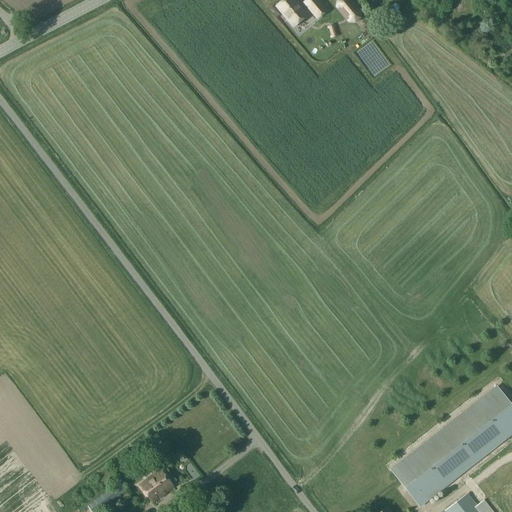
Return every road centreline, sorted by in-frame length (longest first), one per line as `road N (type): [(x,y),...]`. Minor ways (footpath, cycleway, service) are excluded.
road 1 (unclassified): [(313,511),(0,99)]
road 2 (unknown): [(253,433),(162,511)]
